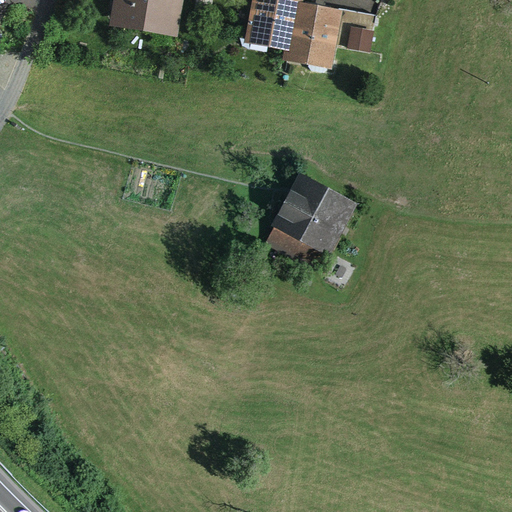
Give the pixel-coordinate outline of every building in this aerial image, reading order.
[(172,28),(176,0),(119,0),(117,19),(172,28)] [(206,14),(207,0),(197,0),(196,13),(206,14)] [(269,44),(289,48),(297,7),(298,0),(256,0),(249,40),(269,44)] [(337,14),(297,7),(289,48),(287,58),(328,65),(337,14)] [(352,46),(374,46),(374,28),(352,27),(352,46)] [(299,184),(276,228),(327,255),(351,212),(299,184)]
